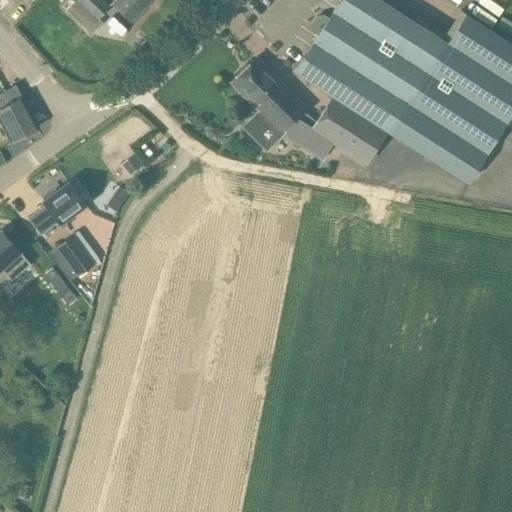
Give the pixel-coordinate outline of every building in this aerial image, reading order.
[(110,7),(102,0),(76,0),(66,11),(91,35),(102,23),(99,20),(110,7)] [(155,0),(115,0),(113,2),(131,20),(151,0),(154,0),(155,0)] [(448,43),(381,0),(341,0),(329,18),(324,15),(316,17),(311,24),(312,32),(318,36),(293,73),(331,97),(386,132),(468,185),(511,115),(511,43),(466,14),(448,43)] [(30,15),(19,26),(28,34),(39,23),(30,15)] [(306,108),(258,59),(233,82),(261,111),(243,127),(266,150),(283,134),(297,142),(308,126),(367,162),(386,132),(331,97),(315,123),(303,111),(306,108)] [(1,94),(0,92),(0,122),(12,145),(40,130),(22,97),(23,97),(17,86),(1,94)] [(87,206),(69,181),(43,200),(46,204),(28,218),(41,236),(59,223),(61,225),(87,206)] [(113,195),(106,205),(116,211),(122,202),(113,195)] [(0,270),(21,252),(2,230),(0,232),(0,270)] [(95,265),(73,234),(51,250),(73,281),(95,265)] [(81,312),(77,316),(81,321),(86,317),(81,312)]
